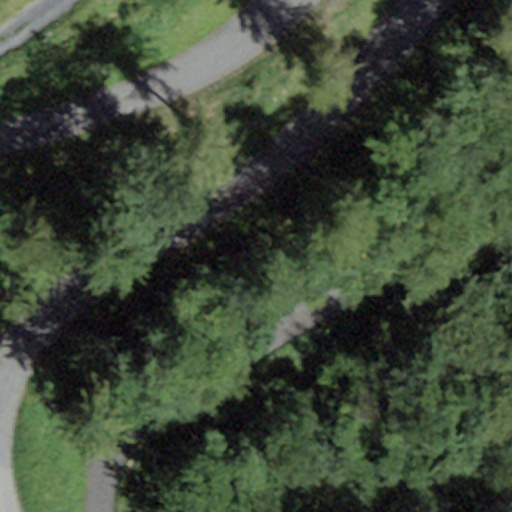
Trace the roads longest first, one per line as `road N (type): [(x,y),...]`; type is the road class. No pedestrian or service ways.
road 1 (residential): [(422,0),(390,54),(272,166),(53,311),(16,362),(0,419)]
road 2 (unclassified): [(511,223),(222,358),(161,400),(127,435),(108,474),(104,511)]
road 3 (unclassified): [(292,0),(248,41),(187,74),(0,140)]
